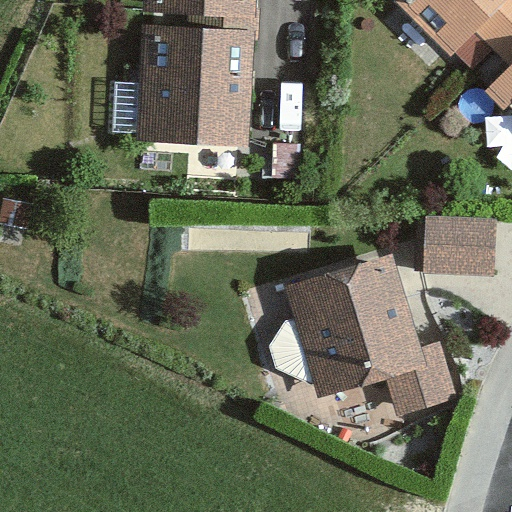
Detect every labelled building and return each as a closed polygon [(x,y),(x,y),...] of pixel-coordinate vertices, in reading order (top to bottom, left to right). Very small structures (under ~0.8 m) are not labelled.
[(268,0),(153,0),(153,8),(163,9),(162,23),(267,28),(268,0)] [(511,0),(419,0),(408,11),(467,69),(490,45),(504,58),(511,50),(511,0)] [(152,36),(147,147),(262,152),(267,28),(162,23),(162,36),(152,36)] [(511,50),(504,58),(511,66),(511,82),(494,100),(511,118),(511,50)] [(506,229),(437,225),(434,281),(503,285),(506,229)] [(431,358),(403,267),(295,299),(328,406),(394,386),(406,425),(464,407),(448,353),(431,358)]
